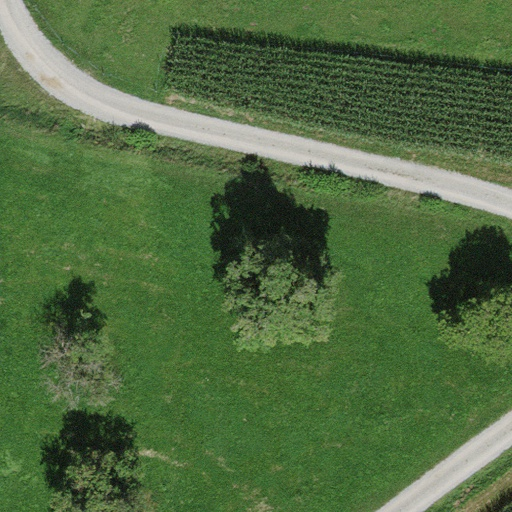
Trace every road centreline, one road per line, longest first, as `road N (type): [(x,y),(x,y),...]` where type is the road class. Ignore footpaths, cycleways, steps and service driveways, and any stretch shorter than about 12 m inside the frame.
road 1 (track): [(8,0),(20,44),(95,104),(511,213)]
road 2 (track): [(511,422),(397,511)]
